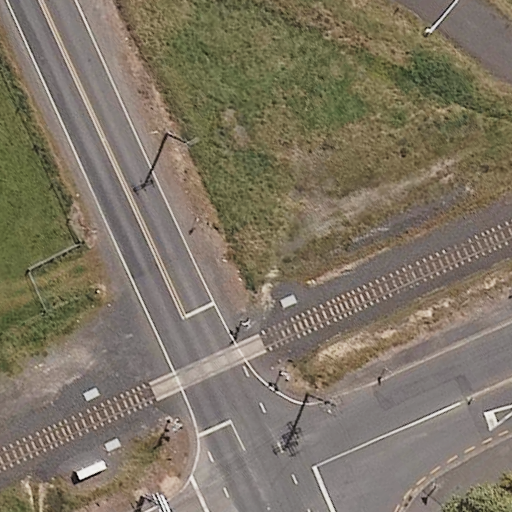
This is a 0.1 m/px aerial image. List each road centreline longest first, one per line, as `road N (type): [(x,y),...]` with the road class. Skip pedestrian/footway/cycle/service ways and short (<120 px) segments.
road 1 (tertiary): [(262,490),(43,0)]
road 2 (unclassified): [(511,384),(262,490)]
